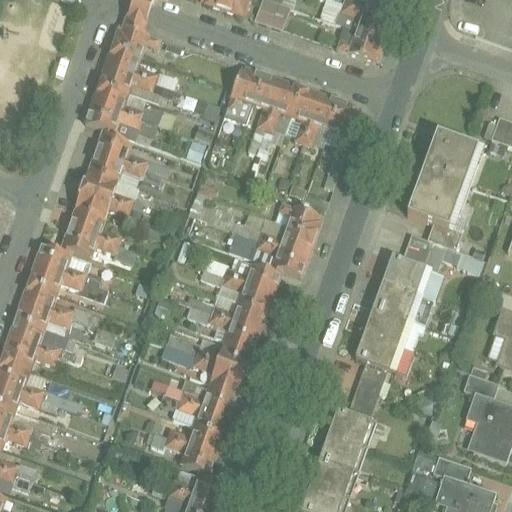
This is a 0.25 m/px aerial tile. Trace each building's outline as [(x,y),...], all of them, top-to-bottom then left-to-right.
[(136,0),(134,6),(125,32),(143,38),(152,12),(156,0),(136,0)] [(229,0),(203,0),(203,3),(204,3),(206,8),(206,9),(210,10),(211,10),(224,15),(229,0)] [(229,0),(224,15),(238,19),(238,20),(242,21),(247,18),(248,18),(254,0),(229,0)] [(347,1),(343,0),(330,0),(329,4),(344,9),(347,1)] [(400,9),(375,0),(370,0),(368,9),(347,1),(344,9),(344,10),(394,28),(397,18),(400,9)] [(370,0),(347,0),(347,1),(368,9),(370,0)] [(375,0),(400,9),(403,0),(375,0)] [(291,13),(264,4),(255,26),(283,36),(291,13)] [(327,27),(334,9),(321,4),(314,23),(327,27)] [(394,28),(344,10),(341,19),(361,26),(358,36),(386,46),(390,37),(394,28)] [(143,38),(125,32),(125,33),(120,35),(119,35),(117,39),(118,39),(113,53),(142,62),(146,49),(158,54),(162,44),(143,38)] [(358,36),(347,32),(343,45),(353,49),(358,36)] [(386,46),(358,36),(353,49),(343,45),(341,45),(338,54),(350,58),(350,59),(374,67),(375,66),(380,64),(381,64),(382,60),(386,46)] [(142,62),(113,53),(109,62),(106,71),(156,89),(160,80),(138,72),(142,62)] [(156,89),(106,71),(103,81),(100,90),(128,100),(132,90),(153,98),(156,89)] [(252,76),(247,74),(247,75),(242,77),(241,77),(232,101),(233,101),(228,114),(237,117),(239,113),(242,105),(255,109),(265,81),(251,76),(252,76)] [(274,84),(265,81),(255,109),(265,113),(257,133),(266,137),(284,87),(275,84),(274,84)] [(293,90),(284,87),(266,137),(275,140),(277,135),(282,119),(292,122),(303,94),(293,90)] [(128,100),(100,90),(96,100),(96,99),(93,109),(143,126),(146,117),(125,110),(128,100)] [(312,97),(303,94),(292,122),(302,126),(295,146),(304,149),(321,100),(312,96),(312,97)] [(331,103),(321,100),(304,149),(313,153),(320,132),(330,135),(340,107),(331,103)] [(213,122),(215,109),(182,102),(179,115),(213,122)] [(255,109),(242,105),(239,113),(252,118),(255,109)] [(354,111),(340,107),(330,135),(343,140),(339,152),(348,155),(353,143),(361,119),(360,118),(358,113),(358,112),(354,111)] [(143,126),(93,109),(89,118),(90,118),(86,128),(105,135),(115,138),(119,128),(140,135),(143,126)] [(227,118),(219,140),(228,144),(236,121),(227,118)] [(292,122),(282,119),(277,135),(286,139),(292,122)] [(511,127),(500,123),(492,144),(503,148),(511,127)] [(511,127),(503,148),(511,151),(511,127)] [(140,135),(119,128),(115,138),(136,145),(140,135)] [(257,133),(250,156),(258,159),(266,137),(257,133)] [(115,138),(105,135),(100,149),(99,149),(96,158),(146,176),(149,167),(128,159),(132,149),(113,142),(115,138)] [(437,141),(408,221),(434,230),(448,235),(449,234),(477,155),(437,141)] [(183,164),(198,166),(201,149),(186,147),(183,164)] [(146,176),(96,158),(93,167),(93,168),(90,177),(89,176),(89,177),(119,187),(140,195),(143,185),(146,176)] [(345,165),(336,162),(325,191),(334,195),(345,165)] [(149,167),(146,176),(161,181),(167,183),(170,174),(149,167)] [(161,181),(146,176),(143,185),(158,190),(161,181)] [(119,187),(89,177),(83,195),(133,213),(140,195),(119,187)] [(216,195),(203,189),(198,199),(212,205),(216,195)] [(133,213),(83,195),(76,214),(106,224),(109,215),(130,222),(133,213)] [(330,207),(310,200),(307,210),(326,217),(330,207)] [(320,221),(295,212),(283,208),(280,217),(292,221),(289,229),(288,232),(287,234),(316,245),(321,231),(323,227),(322,226),(319,221),(320,221)] [(106,224),(76,214),(76,215),(77,215),(73,224),(70,233),(120,251),(123,242),(102,234),(106,224)] [(289,229),(277,224),(276,228),(288,232),(289,229)] [(288,232),(276,228),(274,232),(286,236),(287,234),(288,232)] [(448,235),(434,230),(428,246),(435,248),(456,256),(462,238),(449,234),(448,235)] [(120,251),(70,233),(66,242),(67,242),(63,252),(73,256),(92,263),(96,252),(116,259),(117,259),(120,251)] [(316,245),(287,234),(286,236),(284,244),(263,237),(260,245),(310,263),(313,254),(312,254),(316,245)] [(260,245),(238,238),(235,247),(257,254),(260,245)] [(428,246),(412,240),(408,253),(430,261),(435,248),(428,246)] [(141,248),(123,241),(123,242),(120,251),(138,257),(141,248)] [(310,263),(260,245),(257,254),(277,262),(274,272),(283,276),(302,283),(306,273),(310,263)] [(192,249),(186,247),(179,265),(186,268),(192,249)] [(62,257),(43,250),(39,260),(35,270),(85,287),(86,286),(89,278),(68,271),(72,260),(73,256),(63,252),(62,257)] [(138,257),(120,251),(117,259),(116,259),(115,261),(134,268),(138,257)] [(430,261),(408,253),(403,266),(425,274),(430,261)] [(92,268),(72,260),(68,271),(89,278),(92,268)] [(483,267),(467,261),(462,275),(479,280),(483,267)] [(403,266),(393,263),(384,288),(418,301),(427,275),(425,274),(403,266)] [(229,272),(208,265),(205,274),(226,282),(229,273),(229,272)] [(253,270),(243,267),(240,277),(250,281),(253,270)] [(85,287),(35,270),(32,279),(33,279),(29,288),(58,298),(62,288),(82,296),(85,287)] [(272,277),(253,270),(250,281),(240,277),(229,273),(226,282),(275,300),(279,291),(278,291),(283,276),(274,272),(272,277)] [(222,281),(205,276),(202,284),(219,289),(222,281)] [(103,284),(89,278),(86,286),(100,291),(103,284)] [(275,300),(226,282),(223,291),(243,298),(240,308),(268,318),(272,309),(275,300)] [(100,291),(86,286),(85,287),(82,296),(81,297),(106,306),(110,295),(100,291)] [(58,298),(29,288),(26,298),(26,297),(22,307),(72,324),(75,316),(54,308),(58,298)] [(418,301),(384,288),(375,313),(409,325),(418,301)] [(511,300),(497,295),(492,312),(502,315),(503,314),(511,317),(511,300)] [(216,311),(204,306),(201,315),(212,319),(216,311)] [(72,324),(22,307),(19,316),(16,326),(45,336),(45,335),(48,326),(67,332),(69,333),(72,324)] [(268,318),(240,308),(236,318),(216,311),(212,319),(262,337),(265,328),(268,318)] [(201,315),(192,312),(189,322),(210,329),(210,328),(209,328),(212,319),(201,315)] [(409,325),(375,313),(366,338),(400,350),(409,325)] [(511,317),(503,314),(502,315),(496,336),(511,341),(511,345),(503,372),(511,375),(511,317)] [(262,337),(212,319),(209,328),(210,328),(221,332),(230,336),(226,346),(255,356),(258,346),(259,346),(262,337)] [(87,330),(72,324),(69,333),(67,332),(64,341),(81,347),(87,330)] [(45,336),(16,326),(13,335),(12,335),(9,344),(59,362),(59,361),(62,353),(58,352),(41,346),(45,336)] [(67,332),(48,326),(45,335),(62,341),(64,341),(67,332)] [(230,336),(221,332),(217,343),(226,346),(230,336)] [(62,341),(45,335),(45,336),(41,346),(58,352),(62,341)] [(400,350),(366,338),(356,364),(367,368),(389,376),(390,376),(400,350)] [(202,350),(172,339),(168,351),(197,362),(200,354),(202,350)] [(59,362),(9,344),(6,353),(3,363),(31,374),(39,377),(43,366),(56,370),(59,362)] [(255,356),(226,346),(221,361),(200,354),(197,362),(247,381),(254,361),(253,361),(255,356)] [(197,362),(168,351),(164,361),(194,373),(194,371),(197,362)] [(84,361),(62,353),(59,361),(81,369),(84,361)] [(81,369),(59,361),(59,362),(56,370),(78,379),(81,369)] [(247,381),(197,362),(194,371),(215,379),(211,389),(239,400),(240,400),(247,381)] [(31,374),(3,363),(0,370),(0,389),(43,405),(44,404),(47,396),(42,395),(46,384),(30,378),(31,374)] [(389,376),(367,368),(363,379),(385,387),(389,376)] [(385,387),(363,379),(358,393),(380,401),(385,387)] [(500,390),(470,379),(464,395),(475,399),(476,397),(496,403),(500,390)] [(209,394),(192,388),(189,398),(206,404),(209,394)] [(43,405),(0,389),(0,410),(16,416),(20,406),(40,414),(41,413),(43,405)] [(189,398),(185,397),(182,406),(231,423),(235,414),(234,414),(239,400),(211,389),(209,394),(206,404),(189,398)] [(380,401),(358,393),(353,406),(375,414),(380,401)] [(181,406),(152,395),(149,404),(179,414),(181,406)] [(83,410),(47,396),(44,404),(59,410),(58,410),(79,418),(83,410)] [(511,409),(496,403),(476,397),(475,399),(468,419),(485,425),(474,456),(508,468),(511,455),(511,409)] [(59,410),(44,404),(43,405),(41,413),(56,418),(58,410),(59,410)] [(231,423),(182,406),(181,406),(179,414),(179,415),(199,422),(196,432),(224,442),(228,433),(231,423)] [(375,414),(353,406),(349,418),(371,426),(375,414)] [(16,416),(0,410),(0,431),(30,442),(31,441),(33,433),(13,426),(16,416)] [(349,418),(338,414),(328,440),(362,453),(372,426),(371,426),(349,418)] [(199,422),(179,415),(175,424),(196,432),(199,422)] [(441,429),(432,426),(427,441),(436,444),(441,429)] [(30,442),(0,431),(0,452),(3,454),(6,444),(27,451),(30,442)] [(224,442),(196,432),(192,442),(172,434),(168,443),(218,461),(221,452),(221,451),(224,442)] [(50,439),(33,433),(31,441),(43,446),(47,447),(50,439)] [(168,443),(146,436),(143,444),(165,452),(168,443)] [(362,453),(328,440),(319,466),(353,478),(362,453)] [(43,446),(31,441),(30,442),(27,451),(40,455),(43,446)] [(218,461),(168,443),(165,452),(186,459),(182,470),(201,477),(211,480),(215,470),(218,461)] [(0,461),(3,454),(0,452),(0,473),(17,480),(17,479),(20,471),(0,463),(0,461)] [(415,470),(436,477),(440,463),(420,456),(415,470)] [(472,474),(440,463),(436,477),(435,479),(444,482),(445,480),(467,487),(472,474)] [(353,478),(319,466),(311,490),(344,502),(353,478)] [(37,475),(20,469),(20,471),(17,479),(33,485),(37,475)] [(17,480),(0,473),(0,483),(13,488),(14,488),(17,480)] [(201,477),(196,492),(175,484),(172,493),(222,511),(225,502),(225,501),(228,491),(209,485),(211,480),(201,477)] [(33,485),(17,479),(17,480),(14,488),(13,488),(13,490),(29,496),(30,494),(43,499),(46,490),(33,485)] [(437,487),(414,480),(409,495),(431,502),(437,487)] [(467,487),(445,480),(444,482),(437,503),(455,509),(454,511),(492,511),(497,498),(467,487)] [(340,511),(344,502),(311,490),(302,511),(340,511)] [(221,511),(222,511),(172,493),(169,501),(169,502),(166,511),(165,511),(221,511)]
